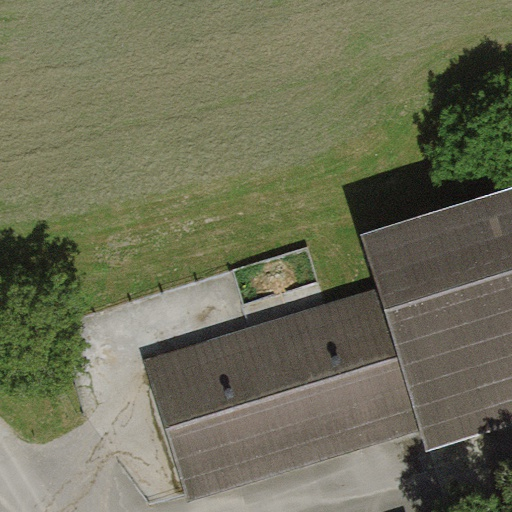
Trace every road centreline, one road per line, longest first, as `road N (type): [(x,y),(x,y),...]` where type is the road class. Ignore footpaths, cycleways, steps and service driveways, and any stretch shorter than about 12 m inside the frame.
road 1 (track): [(312,276),(212,307),(150,342),(124,383),(111,426),(101,511)]
road 2 (track): [(511,473),(302,511)]
